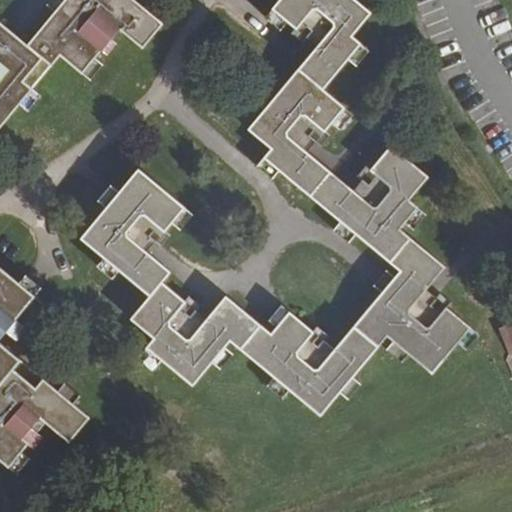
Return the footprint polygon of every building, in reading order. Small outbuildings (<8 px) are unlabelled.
[(26,46),(51,65),(59,55),(81,73),(94,59),(101,52),(106,56),(116,44),(111,40),(120,29),(142,47),(162,24),(132,0),(64,0),(54,12),(26,46)] [(64,0),(51,0),(46,6),(54,12),(64,0)] [(298,69),(322,89),(347,59),(360,43),(351,36),(370,13),(354,0),(279,0),(272,9),(287,21),(296,29),(314,7),(335,24),(316,47),(298,69)] [(296,29),(291,34),(301,43),(305,38),(316,47),(335,24),(314,7),(296,29)] [(272,9),(265,17),(280,30),(287,21),(272,9)] [(51,65),(26,46),(0,23),(0,126),(19,104),(31,90),(51,65)] [(368,51),(360,43),(347,59),(355,65),(368,51)] [(102,64),(94,59),(81,73),(89,79),(102,64)] [(306,193),(325,169),(305,152),(284,134),(302,113),(323,132),(331,123),(343,107),(322,89),(298,69),(248,130),(271,149),(263,158),(279,170),(306,193)] [(40,98),(31,90),(19,104),(28,110),(40,98)] [(351,115),(343,107),(331,123),(339,130),(351,115)] [(323,132),(302,113),(284,134),(305,152),(315,142),(319,146),(328,136),(323,132)] [(387,260),(407,236),(399,229),(404,223),(417,208),(407,200),(427,177),(390,146),(371,169),(393,188),(374,210),(351,191),(325,169),(306,193),(340,221),(355,234),(387,260)] [(263,158),(255,167),(271,179),(279,170),(263,158)] [(371,169),(366,165),(356,176),(361,181),(351,191),(374,210),(393,188),(371,169)] [(149,296),(161,283),(170,272),(146,252),(124,234),(141,213),(163,232),(171,222),(183,208),(138,169),(118,192),(105,208),(81,238),(104,258),(119,270),(149,296)] [(118,192),(110,186),(98,201),(105,208),(118,192)] [(192,214),(183,208),(171,222),(179,229),(192,214)] [(425,214),(417,208),(404,223),(412,229),(425,214)] [(168,235),(163,232),(141,213),(124,234),(146,252),(155,241),(160,245),(168,235)] [(355,234),(340,221),(333,230),(348,242),(355,234)] [(353,326),(378,346),(386,335),(393,341),(408,353),(431,373),(457,342),(469,328),(445,308),(427,330),(406,312),(424,291),(444,267),(407,236),(387,260),(400,271),(394,277),(381,292),(353,326)] [(119,270),(104,258),(93,270),(108,282),(119,270)] [(0,382),(19,361),(0,344),(0,337),(5,331),(16,340),(26,329),(25,328),(44,305),(34,296),(18,283),(0,268),(0,382)] [(394,277),(385,271),(373,286),(381,292),(394,277)] [(40,288),(25,275),(18,283),(34,296),(40,288)] [(161,283),(149,296),(130,319),(153,338),(146,348),(161,360),(192,386),(211,362),(223,347),(229,340),(240,349),(259,324),(225,296),(205,320),(188,342),(167,324),(185,302),(161,283)] [(436,300),(424,291),(406,312),(427,330),(445,308),(448,304),(438,296),(436,300)] [(189,298),(185,302),(167,324),(188,342),(205,320),(194,311),(199,306),(189,298)] [(280,306),(268,320),(276,327),(288,312),(280,306)] [(259,324),(240,349),(273,377),(289,390),(319,416),(339,392),(351,378),(378,346),(353,326),(333,350),(315,372),(294,354),(313,332),(288,312),(276,327),(270,334),(259,324)] [(511,322),(498,328),(510,359),(511,357),(511,322)] [(326,335),(316,328),(313,332),(294,354),(315,372),(333,350),(322,340),(326,335)] [(478,335),(469,328),(457,342),(465,350),(478,335)] [(408,353),(393,341),(385,350),(400,363),(408,353)] [(232,354),(223,347),(211,362),(219,369),(232,354)] [(146,348),(139,356),(154,369),(161,360),(146,348)] [(19,361),(0,382),(0,461),(8,468),(20,453),(27,444),(33,449),(43,438),(36,433),(30,428),(39,418),(44,422),(68,442),(88,418),(72,405),(56,392),(19,361)] [(273,377),(267,385),(282,398),(289,390),(273,377)] [(359,384),(351,378),(339,392),(347,399),(359,384)] [(64,384),(56,392),(72,405),(78,396),(64,384)] [(44,422),(39,418),(30,428),(36,433),(44,422)] [(28,459),(20,453),(8,468),(16,474),(28,459)]
